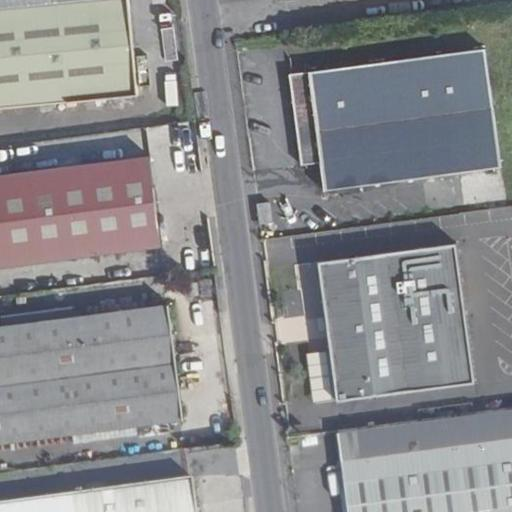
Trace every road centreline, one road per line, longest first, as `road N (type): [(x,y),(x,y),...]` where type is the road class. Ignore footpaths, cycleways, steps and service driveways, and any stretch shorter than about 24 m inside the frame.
road 1 (unclassified): [(202,0),(270,511)]
road 2 (unknown): [(227,189),(186,184),(176,147),(154,141),(0,159)]
road 3 (unknown): [(255,185),(260,53)]
